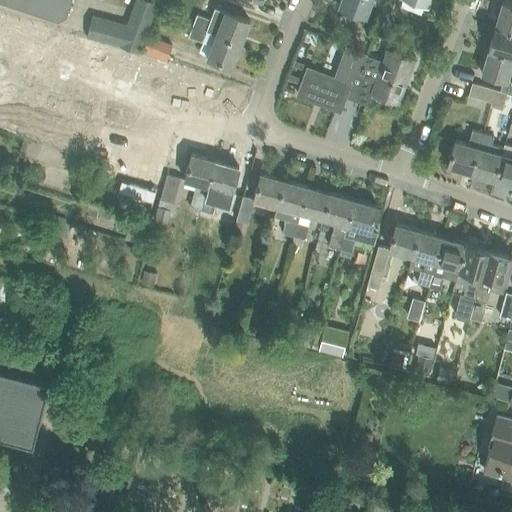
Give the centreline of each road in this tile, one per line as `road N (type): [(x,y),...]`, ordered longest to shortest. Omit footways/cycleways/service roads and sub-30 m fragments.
road 1 (residential): [(307,0),(259,134),(398,171)]
road 2 (residential): [(462,0),(398,171)]
road 3 (residential): [(398,171),(511,214)]
